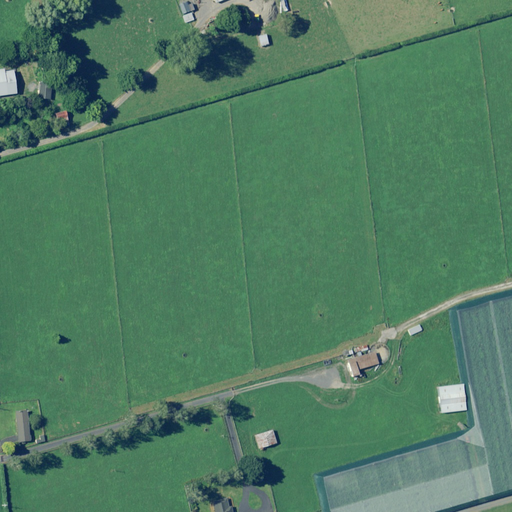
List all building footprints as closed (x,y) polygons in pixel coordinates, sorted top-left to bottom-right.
[(195,19),(193,12),(183,16),(186,23),(195,19)] [(269,44),(267,34),(259,36),(261,46),(269,44)] [(4,72),(4,69),(0,69),(0,95),(17,93),(14,70),(4,72)] [(53,83),(40,82),(38,98),(51,99),(53,83)] [(69,125),(67,110),(56,112),(57,120),(58,127),(69,125)] [(420,325),(408,330),(410,336),(423,331),(420,325)] [(380,363),(377,352),(348,360),(352,376),(359,374),(358,369),(380,363)] [(466,410),(464,384),(439,387),(441,413),(466,410)] [(30,441),(27,411),(16,412),(19,442),(30,441)] [(277,443),(273,430),(255,435),(259,448),(277,443)] [(229,507),(227,499),(212,501),(214,511),(235,511),(234,506),(229,507)]
